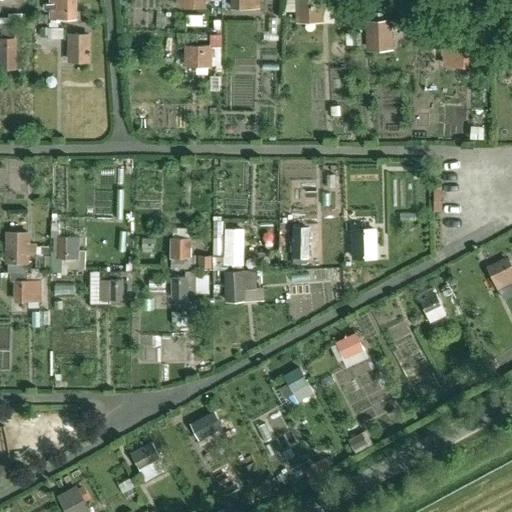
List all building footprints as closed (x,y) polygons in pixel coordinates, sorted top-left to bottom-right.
[(74,0),(48,0),(48,5),(43,5),(43,10),(49,10),(49,20),(74,20),(74,0)] [(223,0),(224,9),(264,8),(263,0),(223,0)] [(324,0),(295,0),(295,22),(324,22),(324,0)] [(390,19),(364,20),(366,50),(391,49),(390,19)] [(89,34),(67,34),(66,62),(89,62),(89,34)] [(0,37),(0,67),(15,68),(15,37),(0,37)] [(470,44),(441,45),(442,68),(471,68),(470,44)] [(210,46),(185,45),(184,67),(210,68),(210,46)] [(309,227),(292,227),(291,258),(308,258),(309,227)] [(243,229),(224,229),(223,264),(242,265),(243,229)] [(375,229),(350,230),(352,259),(377,258),(375,229)] [(26,232),(4,232),(4,262),(26,262),(26,232)] [(78,238),(56,238),(56,259),(79,258),(78,238)] [(189,258),(189,238),(172,238),(172,258),(189,258)] [(511,266),(508,258),(486,267),(496,289),(511,281),(511,266)] [(256,269),(223,271),(224,302),(263,301),(262,287),(257,287),(256,269)] [(183,270),(184,277),(184,297),(185,301),(197,300),(195,270),(183,270)] [(184,277),(172,277),(172,297),(184,297),(184,277)] [(41,280),(13,280),(14,301),(41,300),(41,280)] [(435,293),(419,300),(430,322),(445,314),(435,293)] [(354,334),(335,343),(342,359),(362,350),(354,334)] [(283,376),(297,400),(311,392),(298,368),(283,376)] [(213,410),(189,422),(198,440),(222,428),(213,410)] [(151,444),(130,455),(138,471),(159,461),(151,444)] [(74,488),(58,497),(64,508),(80,500),(74,488)] [(86,511),(80,500),(64,508),(60,510),(61,511),(86,511)]
